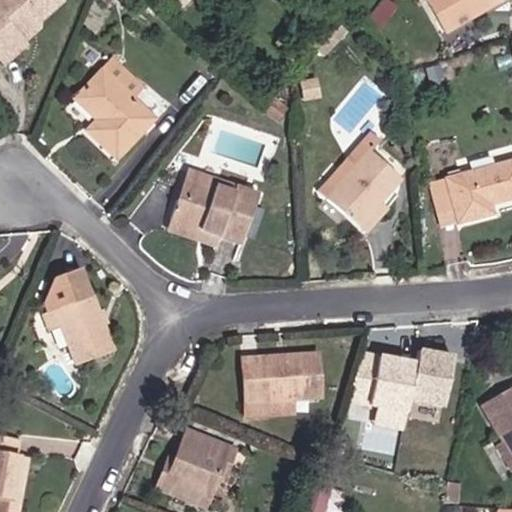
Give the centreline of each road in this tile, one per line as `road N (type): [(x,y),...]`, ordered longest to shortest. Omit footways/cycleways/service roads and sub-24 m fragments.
road 1 (residential): [(505,287),(181,310)]
road 2 (residential): [(181,310),(81,511)]
road 3 (residential): [(10,182),(181,310)]
